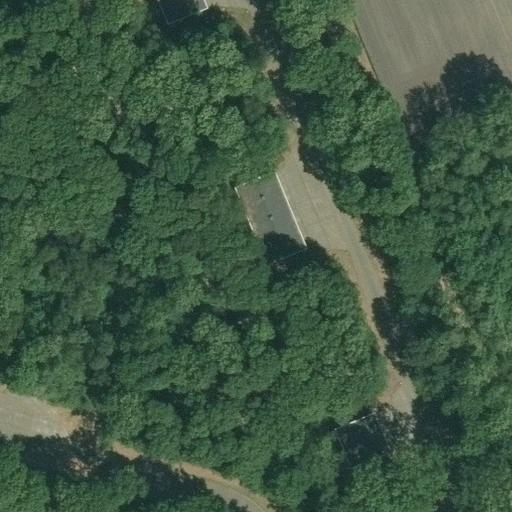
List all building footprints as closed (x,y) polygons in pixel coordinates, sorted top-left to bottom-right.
[(155,0),(166,27),(206,8),(202,0),(155,0)] [(265,267),(305,248),(274,171),(233,188),(265,267)] [(2,281),(0,286),(0,384),(101,415),(130,315),(133,299),(130,283),(126,267),(115,254),(102,245),(87,240),(74,237),(58,237),(41,240),(26,249),(12,264),(2,281)] [(338,421),(374,411),(370,396),(333,406),(338,421)] [(349,471),(390,455),(374,414),(333,431),(349,471)]
